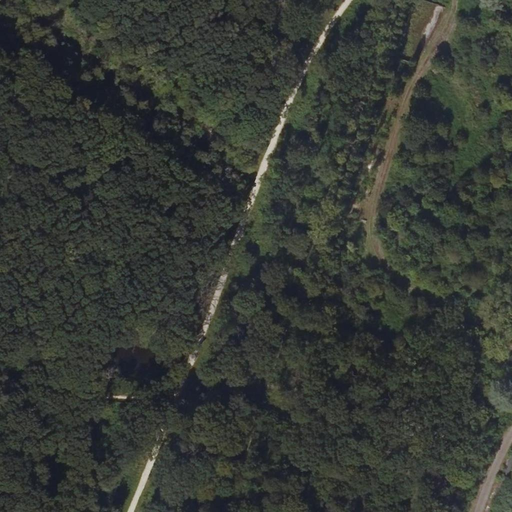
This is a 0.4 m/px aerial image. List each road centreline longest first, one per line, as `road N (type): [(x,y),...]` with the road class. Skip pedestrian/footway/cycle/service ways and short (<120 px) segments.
road 1 (track): [(351,0),(325,25),(133,511)]
road 2 (track): [(187,375),(0,454)]
